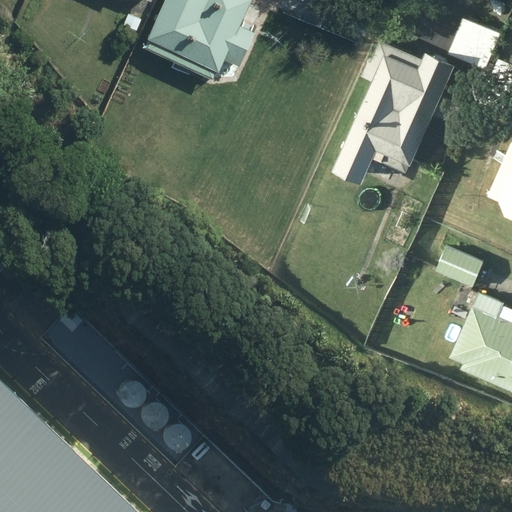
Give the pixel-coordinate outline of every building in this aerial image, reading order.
[(149,0),(134,34),(199,64),(209,44),(227,53),(242,20),(228,13),(234,0),(149,0)] [(495,23),(460,9),(445,44),(480,59),(495,23)] [(422,40),(417,49),(375,29),(366,50),(362,48),(356,62),(366,67),(324,153),(355,167),(366,144),(402,162),(429,102),(452,113),(462,93),(439,80),(451,54),(422,40)] [(511,125),(486,185),(496,189),(501,203),(511,207),(511,125)] [(469,279),(480,255),(442,237),(430,261),(469,279)] [(501,294),(475,281),(445,346),(457,351),(454,356),(511,383),(511,302),(500,297),(501,294)] [(120,403),(124,406),(128,407),(133,407),(137,406),(141,403),(143,399),(144,394),(144,390),(141,386),(138,382),(134,381),(129,380),(125,381),(122,384),(119,387),(118,390),(117,395),(118,399),(120,403)] [(134,511),(0,383),(0,511),(134,511)] [(145,424),(148,428),(153,429),(157,429),(162,428),(166,425),(168,421),(169,416),(168,412),(166,407),(163,404),(158,402),(154,402),(150,403),(146,405),(144,408),(142,412),(142,416),(142,420),(145,424)] [(165,446),(169,449),(173,450),(178,450),(182,449),(186,446),(188,442),(189,437),(189,433),(186,429),(183,425),(179,424),(174,423),(170,425),(167,427),(164,430),(163,433),(162,438),(163,442),(165,446)]
